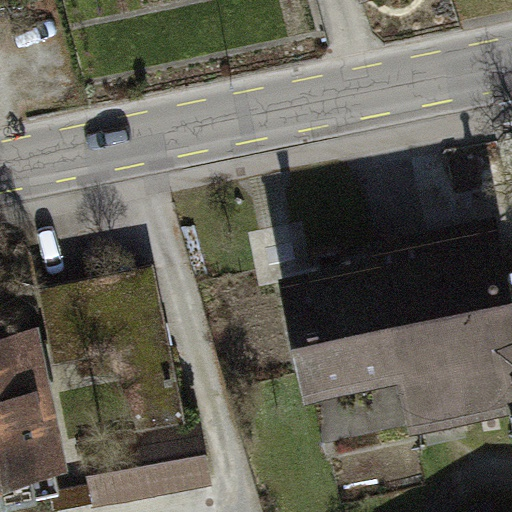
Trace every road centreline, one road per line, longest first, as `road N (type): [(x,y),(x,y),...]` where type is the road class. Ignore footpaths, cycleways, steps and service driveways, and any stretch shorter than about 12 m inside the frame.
road 1 (tertiary): [(0,168),(511,64)]
road 2 (track): [(130,141),(242,511)]
